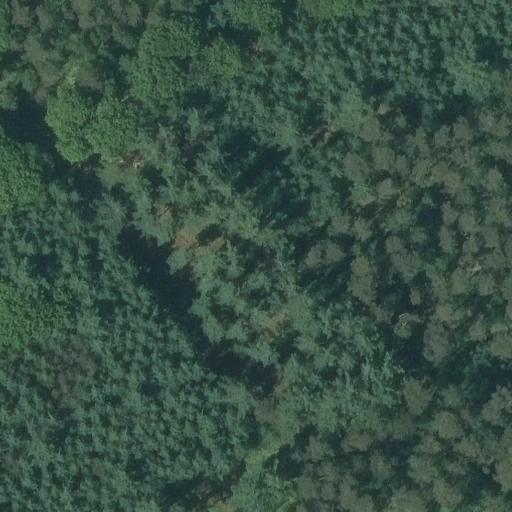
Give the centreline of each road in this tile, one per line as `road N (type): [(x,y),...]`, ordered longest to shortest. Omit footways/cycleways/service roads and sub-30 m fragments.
road 1 (track): [(0,82),(293,511)]
road 2 (track): [(148,511),(511,321)]
road 3 (track): [(0,170),(302,0)]
